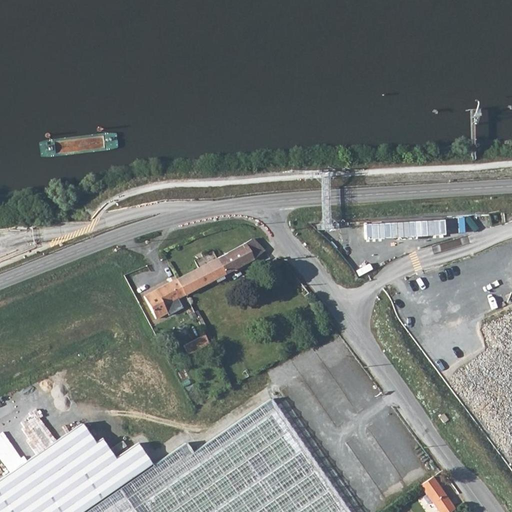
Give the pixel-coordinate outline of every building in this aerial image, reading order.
[(251,241),(177,279),(185,295),(252,261),(263,253),(251,241)] [(164,307),(185,295),(177,279),(144,297),(155,320),(167,314),(164,307)] [(189,353),(209,342),(205,334),(184,344),(189,353)] [(353,511),(273,398),(193,454),(185,443),(152,466),(86,511),(353,511)] [(0,511),(86,511),(152,466),(138,444),(117,458),(103,439),(96,444),(81,425),(0,479),(0,511)] [(454,511),(432,478),(420,486),(437,511),(454,511)]
